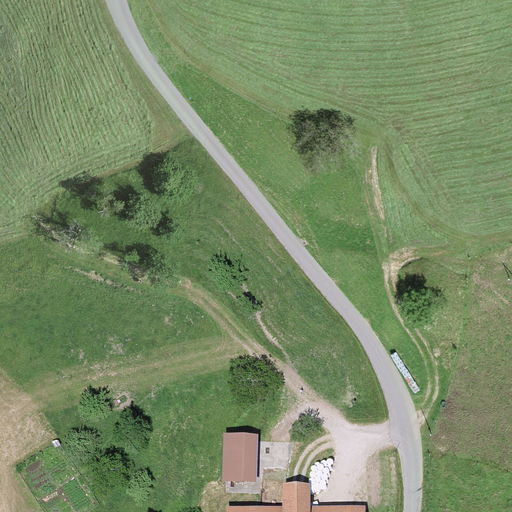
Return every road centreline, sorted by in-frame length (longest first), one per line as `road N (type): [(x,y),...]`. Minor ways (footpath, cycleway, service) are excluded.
road 1 (unclassified): [(117,0),(160,76),(374,346),(407,423),(412,511)]
road 2 (track): [(335,500),(349,434),(407,423),(427,405),(432,374),(402,315),(390,266),(419,250),(458,263),(511,262)]
